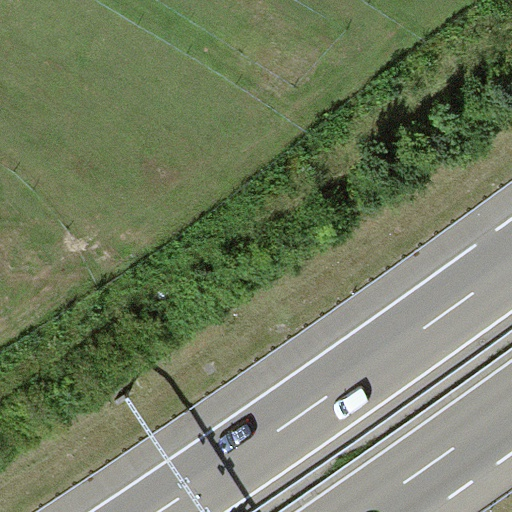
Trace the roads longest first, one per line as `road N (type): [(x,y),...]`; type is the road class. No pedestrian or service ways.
road 1 (motorway): [(511,267),(165,511)]
road 2 (motorway): [(381,511),(511,416)]
